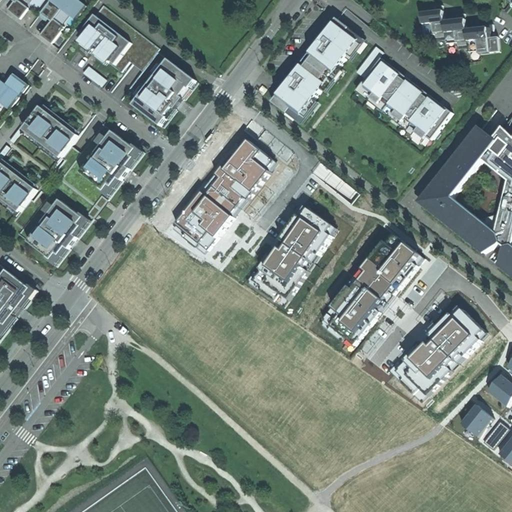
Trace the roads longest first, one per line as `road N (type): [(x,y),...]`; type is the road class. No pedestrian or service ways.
road 1 (track): [(324,511),(158,357),(106,321)]
road 2 (residential): [(297,0),(176,158)]
road 3 (residential): [(176,158),(27,40)]
road 4 (residential): [(176,158),(68,299)]
